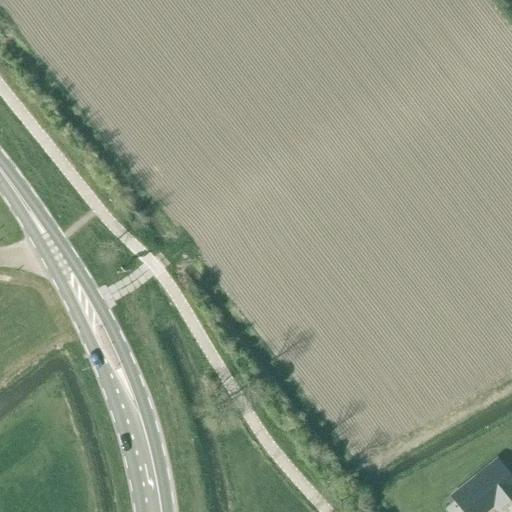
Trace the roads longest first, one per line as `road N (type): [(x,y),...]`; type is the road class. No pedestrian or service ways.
road 1 (primary): [(166,511),(136,386),(56,240)]
road 2 (primary): [(41,251),(110,395),(139,511)]
